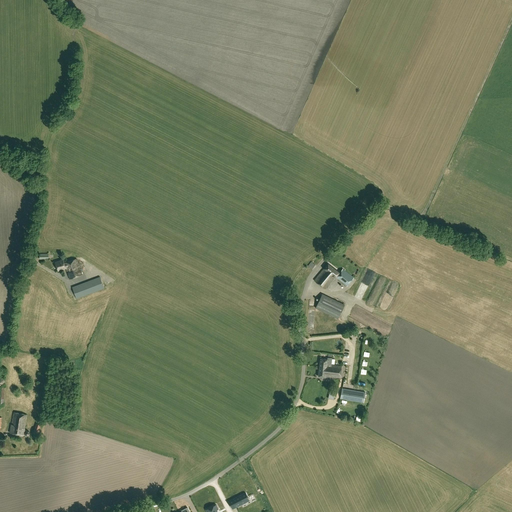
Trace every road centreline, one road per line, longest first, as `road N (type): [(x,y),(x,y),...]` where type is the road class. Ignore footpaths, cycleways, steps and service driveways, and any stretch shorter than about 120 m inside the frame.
road 1 (unclassified): [(130,511),(200,488),(283,424),(302,380),(304,288),(334,248)]
road 2 (track): [(334,248),(384,205),(425,209),(511,20)]
